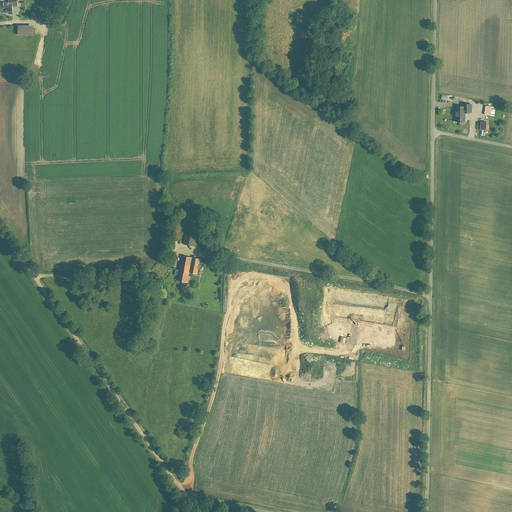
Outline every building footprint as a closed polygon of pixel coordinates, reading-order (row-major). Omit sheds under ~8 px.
[(14,7),(19,7),(18,0),(9,0),(9,3),(0,4),(0,14),(14,14),(14,7)] [(19,25),(19,36),(34,36),(34,25),(19,25)] [(463,104),(463,106),(456,106),(456,122),(465,122),(465,112),(471,112),(471,104),(463,104)] [(483,107),(483,115),(491,115),(491,106),(483,107)] [(186,231),(184,245),(195,246),(197,232),(186,231)] [(189,283),(190,273),(198,274),(200,260),(181,257),(177,281),(189,283)]
